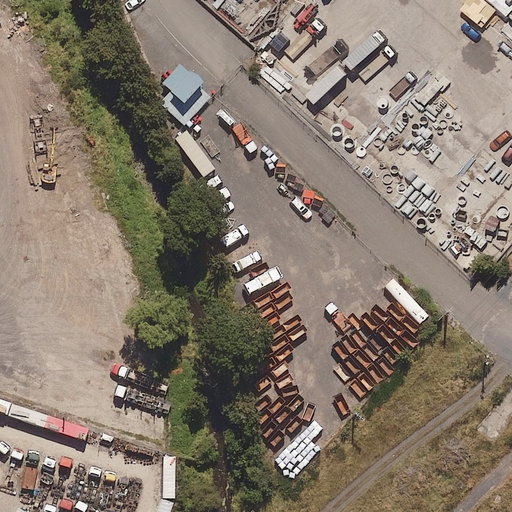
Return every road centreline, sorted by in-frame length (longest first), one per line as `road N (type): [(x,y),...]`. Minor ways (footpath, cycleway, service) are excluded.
road 1 (unclassified): [(511,335),(245,77)]
road 2 (track): [(329,511),(345,491),(511,362)]
